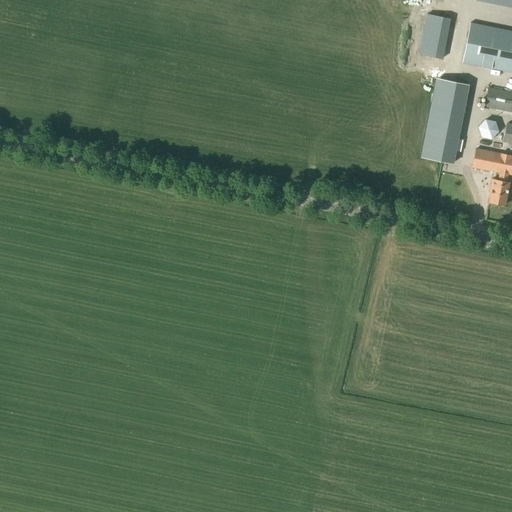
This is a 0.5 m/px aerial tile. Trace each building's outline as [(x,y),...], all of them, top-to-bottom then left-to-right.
[(450,21),(427,16),(419,56),(442,60),(450,21)] [(511,32),(470,24),(462,64),(511,73),(511,32)] [(465,85),(436,79),(421,157),(449,163),(465,85)] [(484,108),(511,113),(511,92),(488,88),(484,108)] [(511,124),(507,123),(503,143),(511,144),(511,124)] [(490,188),(492,188),(489,203),(505,206),(509,183),(507,182),(508,175),(511,176),(511,155),(476,149),(472,168),(499,173),(498,180),(492,179),(490,188)]
